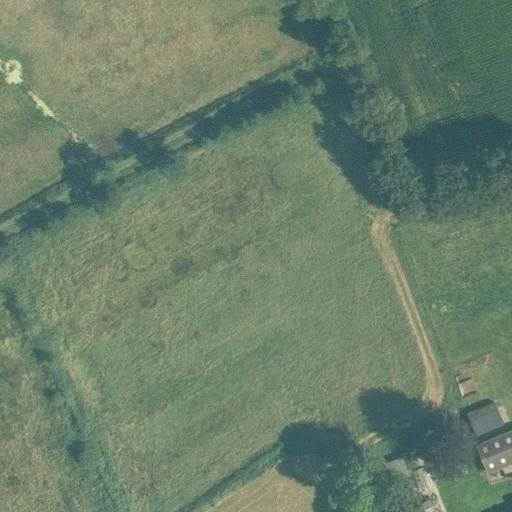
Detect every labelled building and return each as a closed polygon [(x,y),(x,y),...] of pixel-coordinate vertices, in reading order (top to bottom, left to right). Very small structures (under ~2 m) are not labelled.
[(450,356),(455,371),(480,362),(474,347),(450,356)] [(497,407),(469,419),(476,435),(504,423),(497,407)] [(511,428),(475,443),(487,472),(511,461),(511,428)] [(413,443),(408,456),(415,460),(421,446),(413,443)] [(420,501),(406,506),(408,511),(436,511),(431,497),(420,501)]
